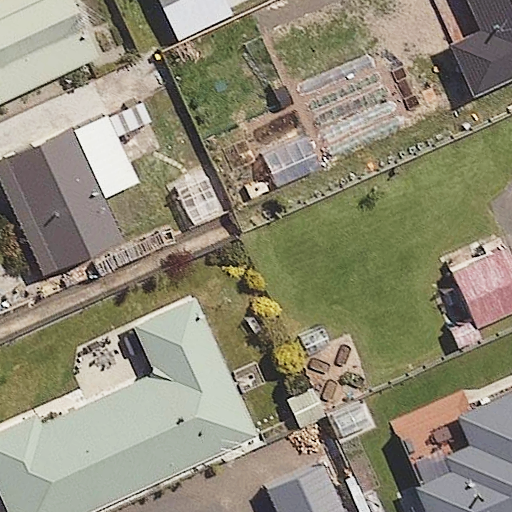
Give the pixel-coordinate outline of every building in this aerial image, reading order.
[(0,0),(0,94),(86,53),(60,0),(0,0)] [(136,98),(100,115),(111,138),(147,121),(136,98)] [(114,237),(66,126),(0,155),(0,192),(35,271),(114,237)] [(228,200),(210,163),(183,176),(201,213),(228,200)] [(445,266),(467,317),(444,327),(453,348),(484,335),(479,321),(511,306),(511,270),(500,242),(445,266)] [(76,511),(251,433),(190,296),(128,324),(145,364),(0,429),(0,507),(2,511),(76,511)] [(313,385),(278,402),(292,431),(327,414),(313,385)] [(511,511),(511,386),(450,414),(462,441),(438,452),(446,469),(407,486),(418,511),(511,511)] [(337,511),(316,464),(260,490),(270,511),(337,511)]
